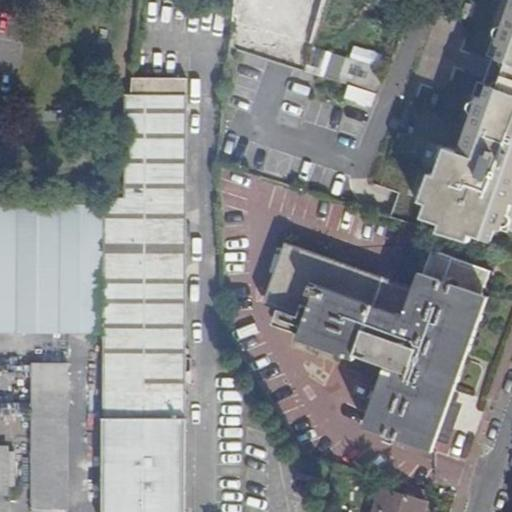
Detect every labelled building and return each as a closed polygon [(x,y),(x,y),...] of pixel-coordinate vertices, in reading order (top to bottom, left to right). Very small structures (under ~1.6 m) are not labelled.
[(238,0),(236,24),(315,46),(328,0),(238,0)] [(484,101),(475,127),(464,155),(451,151),(441,180),(435,177),(424,206),(430,208),(425,221),(445,227),(443,235),(459,240),(475,245),(477,239),(496,246),(501,233),(506,234),(511,219),(511,22),(503,48),(497,45),(492,60),(511,67),(503,92),(484,85),(479,99),(484,101)] [(315,49),(308,73),(321,77),(328,53),(315,49)] [(350,61),(341,83),(381,96),(389,74),(350,61)] [(127,202),(107,201),(106,511),(189,511),(190,196),(190,83),(134,83),(135,99),(132,99),(128,99),(127,147),(127,199),(127,202)] [(0,336),(103,336),(103,209),(0,208),(0,336)] [(475,245),(459,240),(454,255),(483,264),(488,249),(475,245)] [(383,379),(381,384),(445,405),(493,274),(447,257),(447,254),(440,251),(439,254),(435,252),(418,299),(296,255),(281,299),(312,311),(301,343),(354,363),(352,368),(383,379)] [(511,256),(503,253),(493,280),(511,286),(511,256)] [(35,511),(70,511),(71,366),(36,366),(35,511)] [(445,405),(381,384),(365,430),(428,452),(445,405)] [(0,496),(11,497),(11,487),(12,454),(12,452),(0,451),(0,496)] [(426,511),(428,504),(382,492),(376,511),(426,511)]
